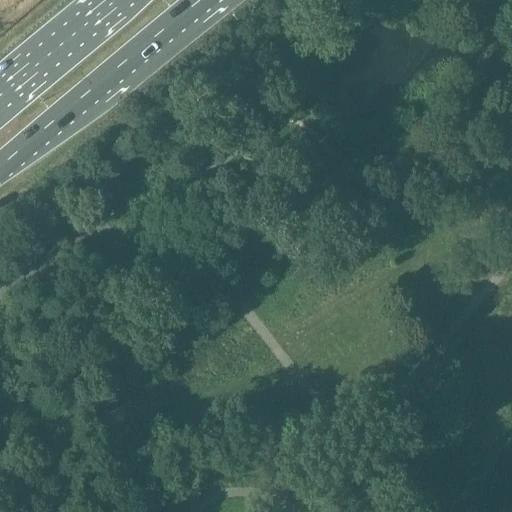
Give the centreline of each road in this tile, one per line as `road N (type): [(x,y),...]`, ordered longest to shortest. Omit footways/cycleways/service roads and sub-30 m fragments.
road 1 (trunk): [(0,167),(201,0)]
road 2 (trunk): [(117,0),(0,97)]
